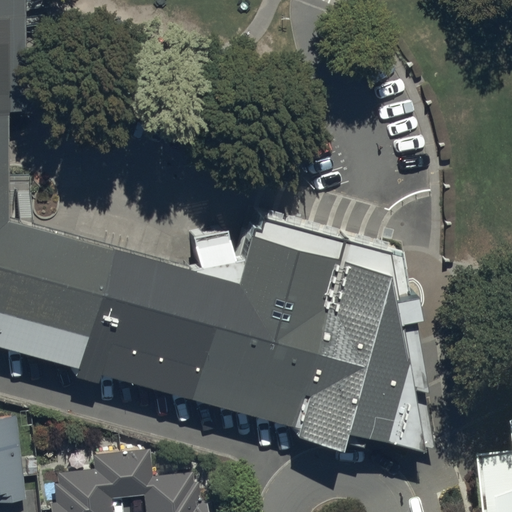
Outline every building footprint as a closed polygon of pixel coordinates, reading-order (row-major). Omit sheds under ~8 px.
[(0,0),(0,334),(222,394),(427,449),(392,242),(244,205),(227,265),(190,255),(21,207),(20,176),(17,0),(0,0)] [(220,219),(187,226),(190,255),(227,265),(220,219)] [(0,494),(22,493),(14,410),(0,411),(0,494)] [(48,497),(49,511),(111,511),(109,491),(142,489),(143,511),(205,511),(204,493),(197,494),(196,477),(192,477),(191,465),(150,468),(148,443),(91,448),(92,463),(57,466),(58,478),(53,478),(54,496),(48,497)] [(511,511),(511,454),(478,458),(483,511),(511,511)]
